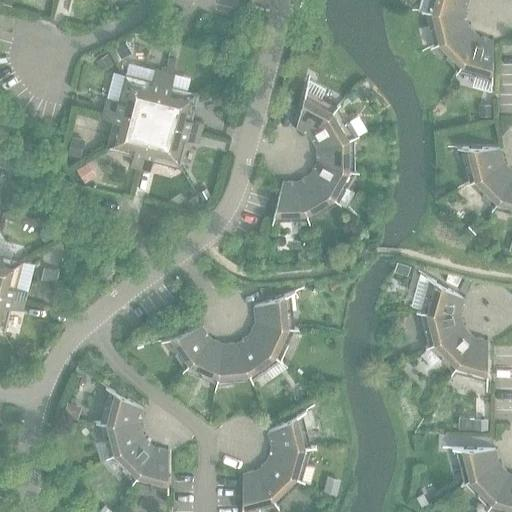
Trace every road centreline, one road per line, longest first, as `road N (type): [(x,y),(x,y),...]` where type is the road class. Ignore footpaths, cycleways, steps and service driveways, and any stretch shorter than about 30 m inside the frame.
road 1 (residential): [(203,511),(206,436),(122,372),(87,323)]
road 2 (residential): [(154,0),(79,43),(0,21)]
road 3 (residential): [(283,0),(248,144)]
road 4 (residential): [(248,144),(221,218),(179,255)]
